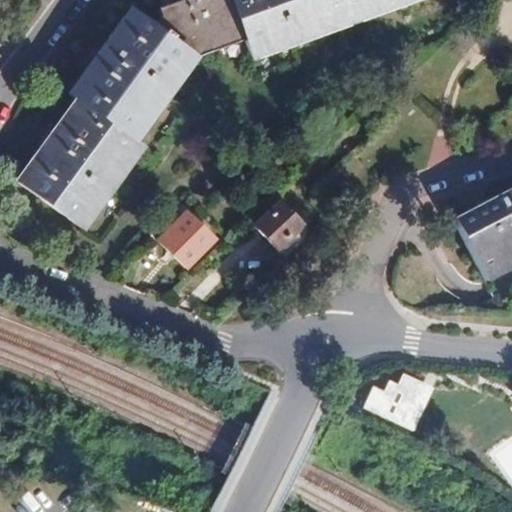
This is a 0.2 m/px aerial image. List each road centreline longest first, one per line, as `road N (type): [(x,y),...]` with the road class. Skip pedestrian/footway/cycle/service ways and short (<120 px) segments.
road 1 (residential): [(0,260),(226,344),(324,336)]
road 2 (residential): [(324,336),(397,186),(511,154)]
road 3 (residential): [(511,351),(324,336)]
